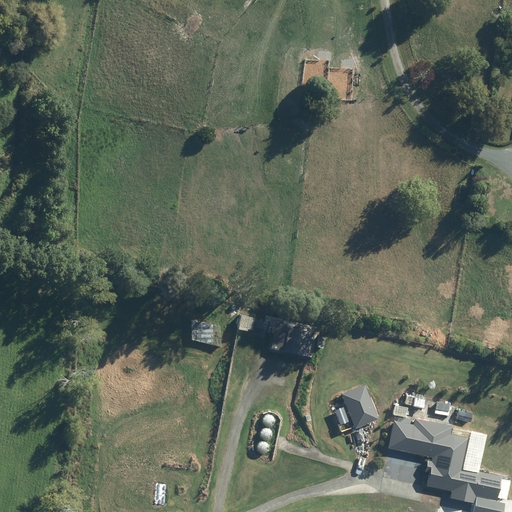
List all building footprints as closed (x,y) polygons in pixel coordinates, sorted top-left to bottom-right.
[(251,329),(272,334),(269,350),(311,360),(319,327),(276,317),(275,323),(253,319),(255,314),(242,311),(238,330),(250,332),(251,329)] [(213,324),(191,318),(191,340),(214,345),(213,324)] [(378,418),(363,383),(341,393),(356,428),(378,418)] [(269,451),(275,422),(275,421),(275,420),(275,419),(275,418),(274,418),(274,417),(273,416),(272,415),(271,415),(270,414),(269,414),(268,414),(267,414),(266,415),(265,415),(265,416),(264,416),(264,417),(263,417),(263,418),(256,448),(256,449),(257,450),(257,451),(258,452),(259,453),(260,453),(260,454),(261,454),(262,454),(263,454),(264,454),(265,454),(266,454),(267,453),(268,452),(269,451)] [(487,434),(394,417),(388,450),(432,458),(427,486),(453,491),(448,499),(471,503),(469,511),(506,511),(511,478),(511,475),(481,470),(487,434)]
